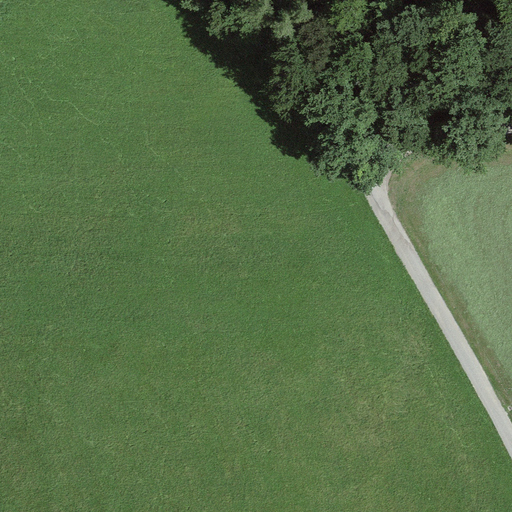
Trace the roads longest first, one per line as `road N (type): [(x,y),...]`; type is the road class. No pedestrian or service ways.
road 1 (track): [(245,0),(376,160),(473,127),(511,124)]
road 2 (track): [(376,160),(379,209),(511,451)]
